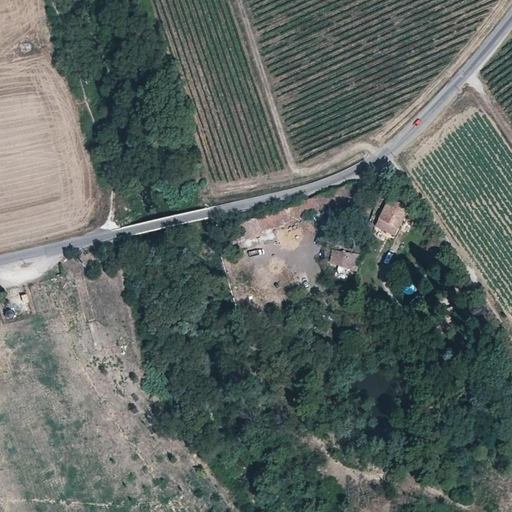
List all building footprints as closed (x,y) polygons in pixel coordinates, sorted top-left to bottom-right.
[(399,203),(390,198),(383,212),(393,216),(399,203)] [(284,208),(272,212),(276,224),(289,219),(284,208)] [(254,217),(246,219),(250,230),(257,227),(254,217)] [(238,225),(217,234),(223,246),(244,239),(238,225)] [(403,285),(405,293),(413,291),(411,283),(403,285)] [(323,310),(319,317),(326,321),(331,312),(323,310)] [(330,325),(338,329),(342,316),(336,313),(330,325)]
